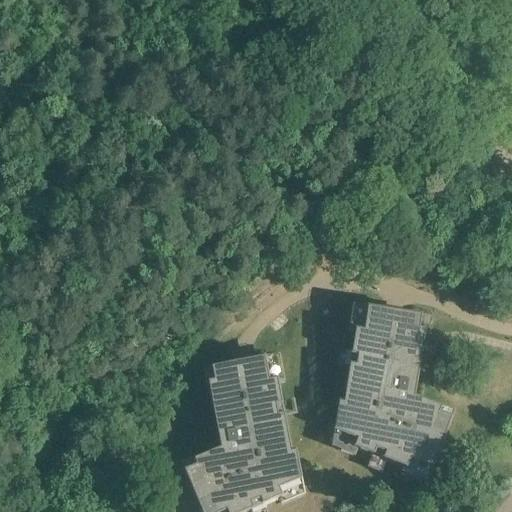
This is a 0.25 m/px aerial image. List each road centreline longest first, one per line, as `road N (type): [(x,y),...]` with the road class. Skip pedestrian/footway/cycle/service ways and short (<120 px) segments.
road 1 (residential): [(511,332),(455,304),(362,280),(294,295),(242,345)]
road 2 (residential): [(511,213),(461,0)]
